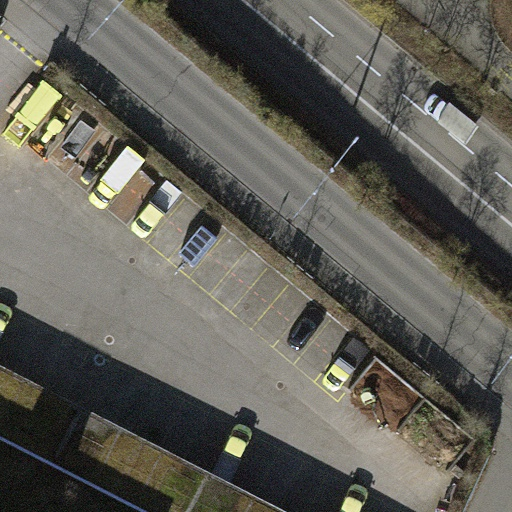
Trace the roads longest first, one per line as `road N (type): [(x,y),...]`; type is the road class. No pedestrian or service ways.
road 1 (residential): [(511,378),(54,0)]
road 2 (primary): [(511,220),(251,0)]
